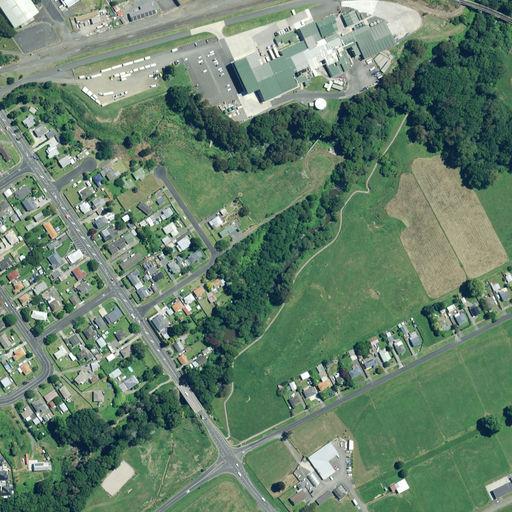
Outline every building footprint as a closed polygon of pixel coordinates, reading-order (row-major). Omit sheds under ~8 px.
[(36,12),(27,0),(0,0),(0,8),(13,28),(36,12)] [(79,0),(59,0),(66,9),(79,0)] [(101,15),(100,15),(99,13),(101,13),(100,10),(75,17),(76,23),(80,22),(81,24),(84,23),(83,21),(91,19),(92,23),(106,20),(105,15),(102,16),(101,15)] [(341,15),(346,27),(358,22),(353,10),(341,15)] [(331,13),(312,21),(317,32),(320,38),(333,31),(330,24),(335,21),(331,13)] [(383,22),(352,35),(357,44),(361,55),(363,59),(393,46),(383,22)] [(293,30),(275,38),(279,47),(298,39),(293,30)] [(281,56),(247,71),(262,104),(299,88),(292,73),(307,67),(309,71),(317,68),(314,61),(323,57),(333,79),(345,71),(350,65),(343,50),(351,47),(355,57),(361,55),(357,44),(351,33),(337,38),(333,31),(320,38),(317,32),(310,36),(315,45),(305,50),(301,41),(279,51),(281,56)] [(326,90),(329,92),(330,89),(333,90),(335,86),(332,84),(332,82),(330,81),(328,85),(325,83),(323,87),(327,89),(326,90)] [(308,103),(309,106),(313,106),(314,106),(314,107),(315,108),(315,109),(316,109),(317,110),(318,110),(319,110),(320,110),(321,110),(322,109),(323,109),(323,108),(324,107),(324,106),(324,105),(324,104),(324,103),(324,102),(324,101),(323,101),(322,100),(321,99),(320,99),(319,99),(318,99),(317,99),(316,100),(315,100),(314,101),(314,102),(314,103),(308,103)] [(32,117),(30,114),(27,116),(28,117),(22,121),(26,127),(27,126),(28,128),(35,123),(31,117),(32,117)] [(47,131),(42,125),(34,131),(38,137),(40,136),(41,137),(43,136),(42,134),(47,131)] [(56,134),(52,128),(47,131),(48,133),(45,134),(48,138),(56,134)] [(63,140),(59,134),(55,136),(59,142),(63,140)] [(56,149),(57,148),(55,145),(54,146),(52,142),(48,144),(50,147),(45,150),(49,154),(47,155),(49,159),(55,154),(56,155),(59,153),(56,149)] [(1,152),(4,157),(3,158),(4,159),(5,159),(7,162),(13,158),(4,144),(0,146),(0,152),(0,153),(1,152)] [(89,154),(86,149),(77,156),(80,160),(89,154)] [(75,162),(69,154),(58,161),(63,168),(71,163),(72,164),(75,162)] [(116,172),(111,165),(100,172),(103,177),(106,175),(110,181),(120,174),(118,171),(116,172)] [(136,180),(140,178),(141,180),(144,178),(143,176),(145,174),(141,168),(132,174),(136,180)] [(93,178),(99,187),(103,185),(101,181),(103,180),(100,174),(93,178)] [(127,181),(124,176),(118,180),(125,190),(128,188),(129,189),(134,186),(130,179),(127,181)] [(16,195),(15,196),(17,199),(18,199),(19,200),(32,191),(27,185),(23,188),(22,186),(19,188),(20,190),(15,193),(16,195)] [(93,193),(88,186),(84,189),(84,188),(78,192),(81,196),(81,197),(83,200),(93,193)] [(12,194),(9,189),(4,193),(7,197),(12,194)] [(36,201),(33,196),(26,200),(26,199),(21,202),(28,211),(29,210),(30,212),(37,207),(36,206),(37,205),(34,202),(36,201)] [(105,203),(103,199),(99,201),(97,198),(92,201),(94,205),(92,207),(95,212),(97,211),(99,215),(104,212),(100,206),(105,203)] [(5,215),(3,212),(6,210),(5,210),(8,207),(4,201),(0,204),(0,216),(1,218),(5,215)] [(80,208),(83,212),(84,214),(90,210),(89,208),(90,207),(88,203),(86,204),(84,202),(79,206),(80,208)] [(152,210),(142,202),(137,207),(148,216),(152,210)] [(172,214),(168,208),(162,212),(164,214),(160,216),(163,220),(172,214)] [(46,217),(42,211),(34,217),(37,222),(46,217)] [(15,214),(11,217),(11,218),(10,219),(12,221),(13,221),(14,223),(19,220),(15,214)] [(156,218),(153,214),(146,219),(149,224),(156,218)] [(108,223),(104,216),(94,222),(98,229),(108,223)] [(222,223),(220,219),(219,219),(218,217),(208,223),(213,229),(222,223)] [(36,226),(34,221),(25,226),(28,231),(36,226)] [(58,235),(49,221),(43,225),(52,239),(58,235)] [(176,229),(172,222),(162,229),(166,235),(170,232),(173,237),(178,234),(175,229),(176,229)] [(114,227),(112,224),(100,233),(106,242),(117,234),(113,228),(114,227)] [(234,230),(231,225),(218,233),(222,238),(234,230)] [(123,237),(126,241),(128,245),(134,241),(132,237),(134,235),(135,236),(137,234),(133,229),(123,236),(123,237)] [(13,234),(11,232),(5,236),(12,245),(19,240),(14,233),(13,234)] [(171,241),(167,236),(162,240),(165,245),(171,241)] [(126,241),(123,237),(108,248),(113,255),(119,251),(116,248),(118,246),(121,250),(126,246),(124,242),(126,241)] [(191,245),(186,237),(177,243),(178,245),(176,246),(180,252),(191,245)] [(60,244),(57,240),(47,246),(50,250),(60,244)] [(13,249),(12,248),(10,250),(10,251),(9,252),(12,258),(20,253),(16,247),(13,249)] [(79,255),(74,248),(65,255),(69,262),(79,255)] [(199,251),(197,249),(194,251),(195,252),(187,257),(188,259),(184,261),(187,266),(196,261),(197,262),(199,260),(198,259),(202,257),(199,251)] [(64,264),(57,252),(48,258),(52,265),(51,266),(54,270),(64,264)] [(127,260),(126,258),(122,261),(124,263),(120,265),(124,271),(143,259),(138,252),(135,255),(134,253),(131,256),(132,257),(127,260)] [(0,268),(2,271),(14,263),(10,258),(9,259),(8,257),(0,262),(1,264),(0,264),(0,268)] [(174,273),(175,274),(180,271),(179,269),(180,269),(177,263),(175,264),(173,261),(167,265),(170,269),(168,270),(170,272),(171,272),(172,274),(174,273)] [(154,272),(156,275),(161,272),(158,268),(156,269),(153,265),(148,268),(152,274),(154,272)] [(82,273),(78,267),(72,271),(77,278),(75,279),(77,282),(84,277),(83,277),(87,274),(84,271),(82,273)] [(137,290),(141,287),(140,285),(142,284),(137,276),(140,274),(137,269),(127,276),(134,286),(137,290)] [(12,280),(13,281),(16,279),(16,278),(20,276),(16,270),(7,276),(11,281),(12,280)] [(61,274),(58,270),(52,275),(54,279),(61,274)] [(156,275),(153,277),(156,282),(164,277),(161,272),(156,275)] [(67,278),(64,273),(59,277),(61,282),(67,278)] [(217,287),(217,288),(220,287),(219,286),(220,285),(221,287),(225,285),(223,283),(225,282),(221,276),(218,278),(211,283),(215,289),(217,287)] [(20,281),(14,285),(16,289),(13,291),(15,295),(20,292),(19,291),(24,287),(20,281)] [(48,287),(44,281),(33,289),(37,295),(48,287)] [(87,284),(85,282),(76,288),(79,292),(78,292),(81,296),(88,292),(88,291),(92,288),(89,283),(87,284)] [(500,288),(498,284),(494,286),(492,282),(489,284),(493,291),(500,288)] [(144,286),(141,287),(137,290),(136,291),(142,299),(150,294),(144,286)] [(199,295),(199,296),(202,295),(201,294),(204,292),(201,286),(193,291),(196,297),(199,295)] [(506,293),(505,289),(498,291),(503,302),(505,301),(506,301),(508,300),(505,294),(506,293)] [(46,301),(47,300),(48,301),(48,302),(54,312),(59,308),(58,306),(61,305),(58,300),(57,302),(54,298),(53,299),(48,290),(41,294),(44,299),(45,298),(46,301)] [(30,298),(31,298),(30,295),(28,296),(26,293),(19,298),(22,304),(30,299),(30,298)] [(189,303),(190,304),(192,302),(191,301),(194,299),(190,294),(183,299),(187,304),(189,303)] [(79,302),(75,296),(70,299),(74,306),(79,302)] [(490,308),(491,309),(493,308),(493,307),(494,306),(491,299),(489,300),(488,298),(484,300),(488,309),(490,308)] [(177,311),(177,312),(180,310),(180,309),(183,307),(179,302),(171,307),(175,312),(177,311)] [(182,309),(187,316),(191,313),(189,311),(191,310),(188,305),(182,309)] [(475,315),(477,318),(479,317),(478,314),(480,313),(477,306),(469,309),(473,317),(475,315)] [(123,315),(117,307),(114,309),(115,310),(104,317),(110,324),(123,315)] [(47,313),(33,311),(32,318),(45,321),(47,313)] [(160,333),(164,339),(164,338),(165,340),(169,338),(166,333),(169,332),(161,320),(163,319),(159,313),(148,319),(158,335),(160,333)] [(467,321),(463,313),(459,315),(458,313),(454,315),(459,325),(467,321)] [(106,325),(100,316),(95,320),(101,329),(106,325)] [(439,323),(443,332),(445,331),(446,332),(448,331),(448,330),(450,329),(446,322),(445,322),(444,321),(439,323)] [(400,323),(397,325),(399,329),(400,329),(404,335),(408,333),(404,325),(402,327),(400,323)] [(95,334),(96,333),(91,326),(83,332),(89,340),(93,337),(94,338),(96,336),(95,334)] [(127,335),(123,329),(115,334),(120,342),(123,340),(122,338),(127,335)] [(180,339),(182,341),(188,337),(187,335),(190,333),(188,330),(179,336),(180,339)] [(12,344),(5,333),(0,336),(0,341),(5,349),(12,344)] [(80,343),(75,335),(69,339),(74,347),(80,343)] [(415,337),(413,335),(411,336),(411,337),(409,338),(413,347),(415,346),(416,347),(418,346),(418,345),(420,344),(418,340),(419,339),(418,336),(415,337)] [(107,344),(102,337),(96,341),(101,348),(107,344)] [(184,349),(179,341),(173,345),(178,352),(184,349)] [(394,344),(395,347),(394,347),(398,355),(399,355),(401,354),(401,355),(404,354),(403,353),(405,352),(401,341),(394,344)] [(67,353),(62,345),(58,348),(60,350),(54,354),(58,359),(67,353)] [(134,351),(130,345),(120,351),(124,358),(134,351)] [(204,355),(209,351),(208,350),(211,348),(210,347),(202,352),(204,355)] [(22,348),(21,349),(14,353),(16,355),(13,357),(15,361),(26,354),(22,348)] [(350,357),(355,354),(353,349),(353,348),(347,350),(349,354),(348,354),(349,356),(350,357)] [(91,359),(85,349),(76,355),(80,360),(85,357),(88,361),(91,359)] [(384,353),(383,351),(379,353),(383,362),(390,359),(387,352),(384,353)] [(115,358),(112,353),(106,358),(109,362),(115,358)] [(188,361),(183,354),(177,358),(182,365),(188,361)] [(207,361),(203,355),(195,360),(196,361),(192,363),(195,368),(207,361)] [(377,365),(374,358),(372,359),(371,356),(363,361),(364,363),(363,363),(366,369),(372,366),(373,367),(377,365)] [(334,366),(332,361),(325,364),(328,369),(334,366)] [(100,367),(99,363),(97,364),(97,362),(91,364),(93,371),(97,370),(97,367),(100,367)] [(32,372),(26,363),(17,369),(20,373),(23,371),(26,376),(32,372)] [(325,370),(321,363),(318,365),(318,366),(316,367),(319,373),(325,370)] [(361,373),(358,367),(348,372),(351,379),(361,373)] [(121,374),(118,368),(108,375),(112,380),(121,374)] [(85,373),(81,370),(79,373),(80,374),(74,380),(79,384),(81,382),(83,384),(86,381),(84,379),(89,374),(86,372),(85,373)] [(341,384),(341,385),(344,384),(343,383),(346,382),(341,373),(334,376),(339,385),(341,384)] [(138,383),(134,376),(118,385),(122,393),(138,383)] [(11,383),(7,377),(0,381),(5,388),(11,383)] [(330,386),(325,377),(321,379),(322,382),(317,385),(320,391),(330,386)] [(297,389),(293,381),(289,384),(292,391),(297,389)] [(71,395),(65,386),(59,389),(65,399),(71,395)] [(316,393),(312,387),(302,392),(306,398),(316,393)] [(58,395),(54,390),(44,397),(48,402),(58,395)] [(101,397),(101,391),(94,391),(94,401),(103,401),(103,397),(101,397)] [(296,394),(286,399),(287,402),(289,401),(293,409),(297,407),(295,404),(300,401),(296,394)] [(44,404),(40,399),(37,401),(37,400),(31,403),(37,412),(41,410),(42,412),(46,409),(42,405),(44,404)] [(70,412),(64,403),(59,406),(66,415),(70,412)] [(33,414),(28,406),(24,408),(25,411),(21,414),(24,419),(25,418),(27,421),(31,419),(29,416),(33,414)] [(52,417),(49,413),(43,417),(46,421),(52,417)] [(306,456),(322,478),(333,470),(326,460),(336,452),(328,440),(306,456)] [(48,465),(48,463),(33,463),(34,471),(52,470),(51,465),(48,465)] [(320,483),(313,472),(307,476),(314,487),(320,483)] [(511,493),(511,489),(510,484),(490,492),(494,501),(511,493)] [(348,493),(341,485),(333,492),(340,500),(346,495),(348,493)] [(307,497),(301,489),(296,492),(297,493),(289,499),(294,506),(307,497)] [(332,495),(328,490),(316,501),(319,505),(332,495)]
